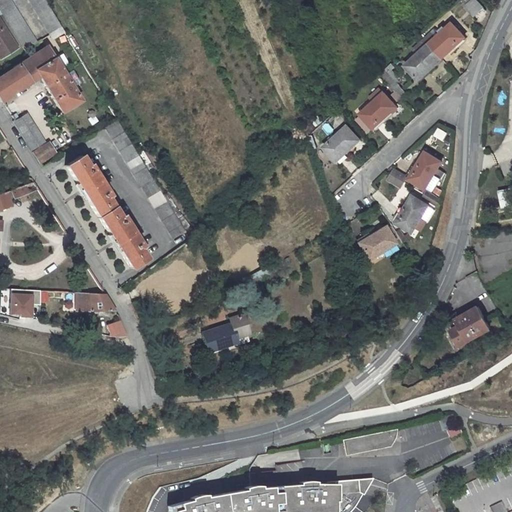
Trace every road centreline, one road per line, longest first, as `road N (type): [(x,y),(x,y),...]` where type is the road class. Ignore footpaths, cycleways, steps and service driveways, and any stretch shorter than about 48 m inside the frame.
road 1 (tertiary): [(96,511),(103,485),(129,460),(296,423),(375,373),(430,305),(457,242),(474,101)]
road 2 (residential): [(0,115),(121,311),(142,358),(138,401)]
road 3 (residential): [(349,194),(444,105),(474,101)]
road 4 (residential): [(511,443),(405,494),(402,511)]
